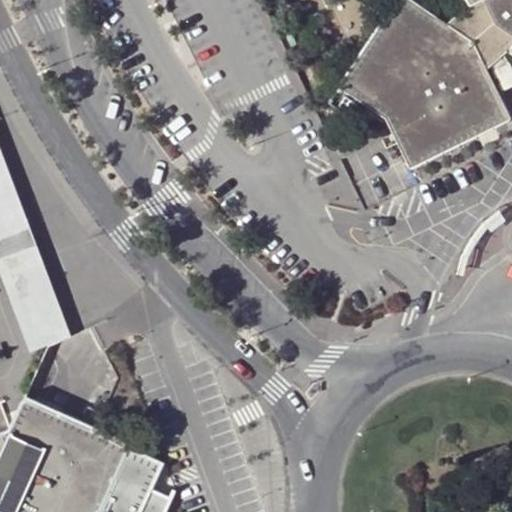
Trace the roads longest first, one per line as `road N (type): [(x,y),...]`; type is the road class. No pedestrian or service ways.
road 1 (secondary): [(0,23),(47,120),(142,259),(315,436)]
road 2 (secondary): [(342,384),(239,296),(161,208),(122,158),(31,0)]
road 3 (residential): [(511,185),(403,226),(336,217)]
road 4 (secondary): [(511,343),(472,334),(409,341),(342,384)]
